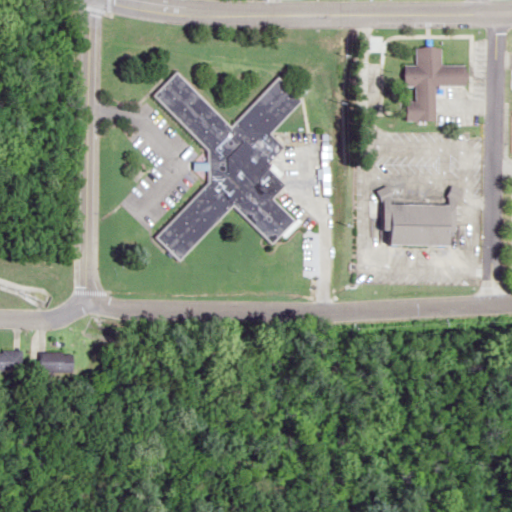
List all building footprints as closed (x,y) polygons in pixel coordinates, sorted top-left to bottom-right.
[(434,119),(434,85),(466,84),(466,64),(440,64),(439,46),(413,46),(413,65),(402,65),(403,86),(413,86),(413,101),(403,101),(403,120),(434,119)] [(228,124),(171,71),(149,94),(152,99),(196,140),(206,159),(197,165),(210,176),(153,236),(177,259),(180,258),(229,205),(268,241),(277,236),(284,229),(294,224),(290,217),(269,197),(281,185),(267,160),(280,146),(265,132),(296,99),(272,76),(228,124)] [(446,204),(388,203),(389,191),(376,190),(376,229),(382,229),(381,243),(453,244),(454,191),(446,190),(446,204)] [(17,350),(0,350),(0,369),(17,369),(17,350)] [(71,371),(71,352),(38,352),(38,371),(71,371)]
